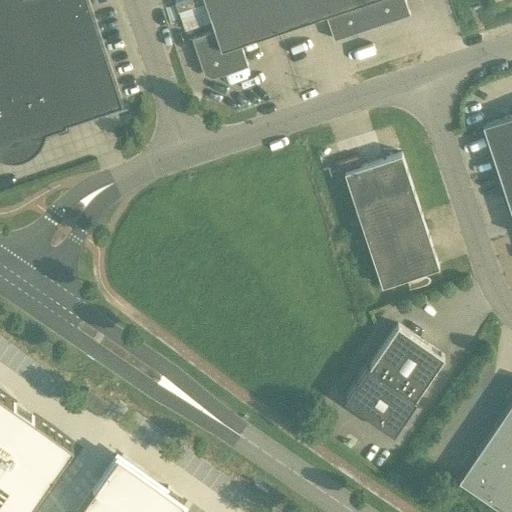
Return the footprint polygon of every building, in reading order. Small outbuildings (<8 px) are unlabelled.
[(22,150),(26,149),(22,137),(66,122),(66,120),(123,101),(88,0),(0,0),(0,148),(5,151),(14,152),(22,150)] [(205,0),(215,30),(193,37),(204,73),(212,77),(248,65),(240,42),(326,13),(334,39),(410,13),(405,0),(205,0)] [(511,114),(483,124),(511,211),(511,114)] [(345,171),(364,227),(421,209),(402,152),(345,171)] [(421,209),(364,227),(382,284),(439,265),(421,209)] [(444,355),(398,323),(369,364),(368,363),(344,397),(393,432),(417,397),(416,396),(444,355)] [(101,414),(109,402),(88,388),(80,401),(101,414)] [(0,511),(24,511),(71,446),(0,395),(0,511)] [(511,511),(511,401),(459,479),(507,511),(511,511)] [(173,511),(182,500),(165,488),(116,453),(93,485),(73,511),(173,511)]
